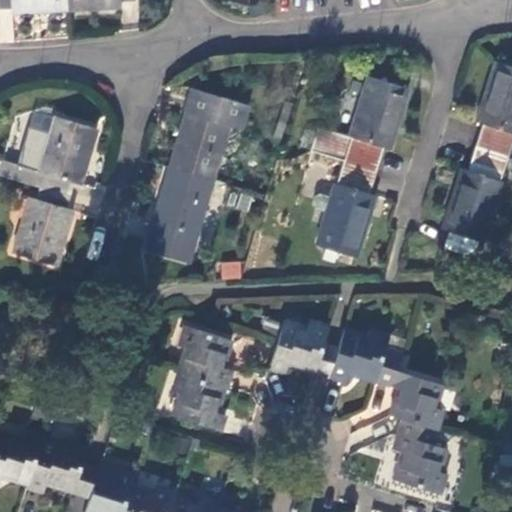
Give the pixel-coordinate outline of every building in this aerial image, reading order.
[(14,13),(70,10),(69,0),(0,0),(0,8),(13,8),(14,13)] [(69,0),(70,10),(122,6),(122,0),(127,0),(69,0)] [(511,65),(495,60),(475,121),(482,124),(468,169),(462,167),(441,228),(449,232),(444,247),(474,256),(479,241),(483,242),(503,181),(500,180),(511,142),(511,65)] [(410,89),(367,76),(348,137),(319,126),(311,150),(344,161),(337,184),(334,183),(315,242),(357,257),(376,196),(369,193),(384,147),(391,149),(410,89)] [(192,88),(170,166),(214,179),(230,126),(241,129),(249,104),(192,88)] [(37,169),(54,115),(46,114),(37,140),(28,138),(20,165),(37,169)] [(0,167),(0,174),(22,181),(41,187),(70,196),(74,182),(79,183),(96,128),(54,115),(37,169),(20,165),(2,159),(0,167)] [(214,179),(170,166),(145,249),(190,262),(214,179)] [(67,206),(70,196),(41,187),(37,198),(30,196),(12,252),(55,265),(73,209),(67,206)] [(236,262),(223,264),(225,273),(236,272),(236,262)] [(0,288),(0,296),(0,300),(16,296),(15,287),(0,288)] [(289,362),(315,372),(329,327),(309,319),(307,326),(286,319),(283,326),(265,319),(261,334),(279,339),(269,367),(285,374),(289,362)] [(225,384),(225,385),(232,368),(224,366),(231,339),(186,324),(179,344),(185,346),(178,370),(225,384)] [(349,372),(375,381),(387,346),(403,351),(407,339),(369,327),(366,335),(344,328),(329,377),(346,382),(349,372)] [(398,389),(391,415),(401,418),(435,428),(441,410),(435,408),(443,384),(397,370),(403,351),(387,346),(375,381),(398,389)] [(225,384),(178,370),(172,390),(179,392),(172,415),(219,429),(225,413),(217,409),(225,384)] [(434,443),(437,429),(435,428),(401,418),(392,448),(402,451),(394,479),(440,494),(447,472),(438,470),(446,447),(434,443)] [(27,483),(41,437),(42,435),(24,431),(22,437),(0,431),(0,476),(1,475),(27,483)] [(46,482),(72,490),(88,444),(68,437),(65,446),(41,437),(27,483),(27,486),(43,491),(46,482)] [(122,511),(132,482),(135,472),(102,460),(84,511),(122,511)] [(169,511),(175,494),(177,488),(157,482),(155,490),(132,482),(122,511),(169,511)] [(216,511),(219,505),(220,500),(201,494),(199,500),(175,494),(169,511),(216,511)] [(216,511),(253,511),(256,505),(241,500),(238,510),(219,505),(216,511)]
